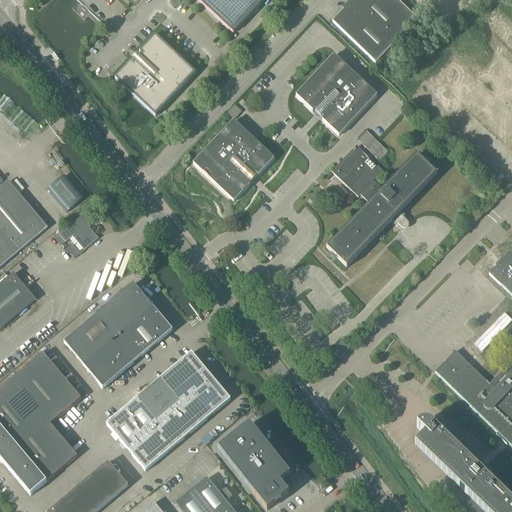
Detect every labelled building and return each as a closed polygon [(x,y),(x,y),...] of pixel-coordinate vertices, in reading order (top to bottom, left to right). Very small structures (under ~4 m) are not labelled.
[(194,0),(232,35),(265,0),(194,0)] [(343,12),(332,23),(375,65),(417,22),(394,0),(351,0),(341,11),(343,12)] [(133,61),(134,63),(133,65),(130,63),(114,80),(155,118),(196,75),(155,36),(139,54),(141,56),(139,58),(138,56),(137,56),(133,61)] [(377,97),(344,66),(333,56),(295,97),(312,113),(315,111),(316,113),(315,115),(320,119),(322,118),(324,119),(321,122),(339,138),(377,97)] [(226,115),(232,120),(234,121),(241,113),(234,106),(226,115)] [(255,176),(257,177),(258,178),(274,161),(233,122),(192,166),(233,204),(249,187),(247,185),(249,183),(250,184),(251,184),(255,179),(254,177),(255,176)] [(366,133),(358,142),(360,144),(379,162),(387,154),(366,133)] [(356,148),(340,165),(331,174),(357,199),(359,197),(369,206),(326,250),(346,270),(391,223),(397,229),(406,219),(400,213),(436,176),(416,157),(382,192),(373,183),(382,174),(356,148)] [(59,181),(52,187),(47,191),(66,214),(83,200),(64,177),(59,181)] [(0,269),(47,229),(8,183),(0,189),(0,269)] [(84,215),(59,237),(65,244),(72,238),(84,252),(98,240),(86,226),(91,223),(84,215)] [(54,241),(60,248),(65,244),(59,237),(54,241)] [(64,252),(67,256),(69,254),(74,260),(79,256),(71,247),(64,252)] [(497,434),(496,435),(502,441),(506,445),(506,446),(508,445),(511,448),(511,256),(509,254),(501,262),(498,265),(488,275),(511,298),(511,361),(489,385),(455,353),(435,374),(497,434)] [(0,286),(0,330),(35,301),(13,275),(0,286)] [(133,286),(102,312),(121,335),(152,308),(133,286)] [(121,335),(127,342),(141,359),(172,332),(152,308),(121,335)] [(63,344),(89,375),(108,359),(127,342),(121,335),(102,312),(63,344)] [(108,359),(89,375),(102,391),(141,359),(127,342),(108,359)] [(346,349),(344,346),(342,344),(333,353),(339,360),(343,355),(342,354),(346,349)] [(80,400),(42,355),(0,390),(0,461),(30,497),(77,458),(50,426),(80,400)] [(191,355),(159,381),(179,404),(210,378),(191,355)] [(179,404),(159,381),(106,426),(145,473),(230,402),(210,378),(179,404)] [(511,511),(511,504),(479,473),(476,469),(467,461),(441,436),(433,428),(432,427),(430,426),(428,425),(427,425),(425,425),(423,425),(422,425),(421,425),(419,426),(418,427),(417,427),(416,428),(424,436),(414,447),(448,479),(443,483),(464,511),(511,511)] [(279,484),(287,478),(289,476),(249,426),(217,451),(251,493),(252,494),(266,511),(288,495),(279,484)] [(50,511),(98,511),(128,488),(108,464),(50,511)] [(175,505),(180,511),(231,511),(232,511),(206,480),(175,505)]
